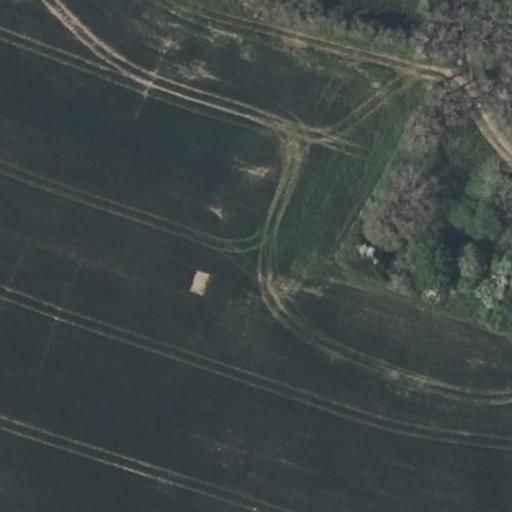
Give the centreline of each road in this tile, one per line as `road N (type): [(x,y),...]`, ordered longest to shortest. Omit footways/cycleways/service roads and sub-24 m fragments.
road 1 (track): [(469,83),(272,31)]
road 2 (track): [(455,0),(483,131),(511,157)]
